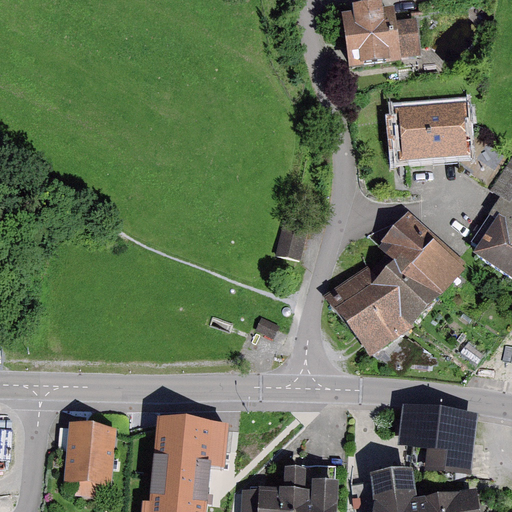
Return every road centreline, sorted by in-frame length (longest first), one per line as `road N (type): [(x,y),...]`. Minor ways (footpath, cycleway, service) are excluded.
road 1 (unclassified): [(305,381),(312,310),(345,189),(300,8)]
road 2 (tertiary): [(305,381),(283,388),(41,392),(0,385)]
road 3 (tertiary): [(511,408),(305,381)]
